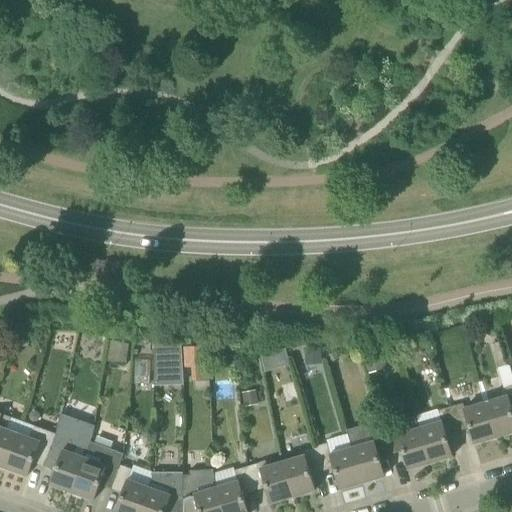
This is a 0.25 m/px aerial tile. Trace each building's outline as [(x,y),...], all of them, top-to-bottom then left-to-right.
[(491,337),(500,336),(497,323),(483,325),(484,334),(491,337)] [(110,341),(109,360),(127,361),(128,342),(110,341)] [(155,385),(183,384),(182,342),(154,343),(155,385)] [(259,348),(263,370),(289,365),(286,343),(259,348)] [(183,348),(184,368),(192,368),(193,382),(209,381),(207,347),(183,348)] [(311,374),(323,371),(317,348),(305,351),(311,374)] [(511,386),(506,388),(508,396),(486,402),(496,438),(511,432),(511,386)] [(255,391),(242,393),(244,407),(257,405),(255,391)] [(474,444),(496,438),(486,402),(464,409),(462,404),(450,407),(458,432),(470,428),(474,444)] [(446,435),(458,432),(450,407),(439,411),(442,422),(420,428),(430,463),(452,457),(446,435)] [(0,466),(6,468),(19,434),(0,427),(0,417),(1,414),(0,413),(0,466)] [(332,451),(372,437),(368,424),(327,438),(332,451)] [(384,430),(391,455),(403,451),(408,470),(430,463),(420,428),(398,434),(396,427),(384,430)] [(32,463),(44,467),(56,434),(44,430),(40,442),(19,434),(6,468),(27,476),(32,463)] [(379,458),(391,455),(384,430),(372,434),(374,442),(352,448),(362,483),(384,477),(379,458)] [(56,434),(44,467),(56,471),(51,485),(72,492),(85,458),(63,450),(68,438),(56,434)] [(111,489),(120,465),(124,454),(91,442),(85,458),(72,492),(94,500),(99,485),(111,489)] [(340,490),(362,483),(352,448),(330,454),(327,444),(315,447),(322,472),(334,468),(340,490)] [(310,475),(322,472),(315,447),(303,451),(304,456),(283,462),(293,497),(315,491),(310,475)] [(271,504),(293,497),(283,462),(260,468),(259,464),(247,467),(254,492),(266,488),(271,504)] [(115,511),(140,511),(149,488),(127,480),(131,469),(120,465),(111,489),(123,493),(115,511)] [(247,511),(243,495),(254,492),(247,467),(235,470),(237,474),(215,481),(223,511),(247,511)] [(190,476),(183,476),(182,511),(223,511),(215,481),(214,470),(190,471),(190,476)] [(182,511),(183,476),(183,473),(152,473),(152,489),(149,488),(140,511),(182,511)]
